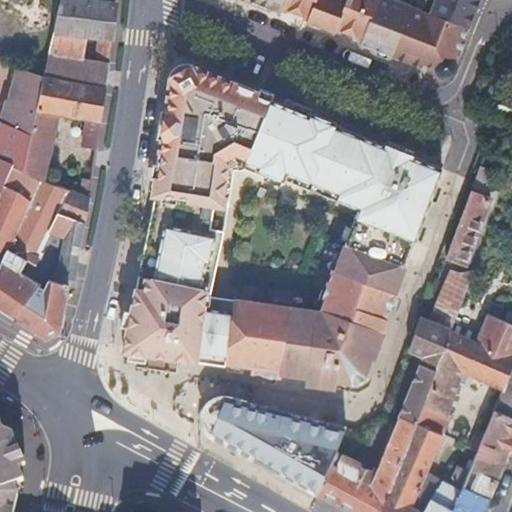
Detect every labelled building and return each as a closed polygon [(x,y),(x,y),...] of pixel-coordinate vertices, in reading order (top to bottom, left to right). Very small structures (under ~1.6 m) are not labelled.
[(57,0),(43,78),(106,89),(109,64),(95,62),(81,61),(85,37),(97,38),(111,39),(115,3),(75,0),(57,0)] [(360,37),(360,39),(358,43),(372,49),(413,64),(421,67),(422,63),(433,67),(435,68),(442,71),(449,69),(452,62),(467,26),(443,17),(433,14),(426,11),(416,7),(397,0),(251,0),(279,11),(281,7),(307,17),(306,19),(320,24),(334,30),(335,28),(360,37)] [(426,11),(433,14),(443,17),(467,26),(471,14),(476,0),(438,0),(436,6),(419,0),(416,7),(426,11)] [(109,64),(111,39),(97,38),(95,62),(109,64)] [(449,69),(442,71),(435,68),(437,71),(442,75),(449,74),(452,71),(454,67),(452,66),(453,62),(452,62),(449,69)] [(198,358),(214,360),(250,365),(250,368),(279,372),(336,381),(359,384),(410,249),(435,184),(441,168),(396,150),(306,114),(247,92),(248,89),(194,70),(191,70),(174,80),(170,114),(163,152),(160,171),(148,232),(132,304),(122,351),(145,354),(152,348),(165,352),(163,356),(197,361),(198,358)] [(1,124),(31,136),(43,78),(25,74),(18,111),(14,108),(16,102),(8,98),(4,105),(1,124)] [(43,78),(31,136),(24,172),(44,180),(57,114),(101,121),(106,89),(43,78)] [(83,123),(79,147),(96,149),(100,126),(83,123)] [(1,124),(0,127),(0,157),(14,164),(0,194),(0,308),(16,319),(40,287),(20,271),(28,259),(34,263),(59,213),(70,191),(56,185),(44,180),(24,172),(31,136),(1,124)] [(0,194),(14,164),(0,157),(0,194)] [(48,161),(44,180),(56,185),(60,163),(48,161)] [(59,213),(84,222),(87,211),(89,197),(70,191),(59,213)] [(445,259),(464,266),(489,199),(471,192),(445,259)] [(59,213),(34,263),(28,259),(20,271),(40,287),(16,319),(45,338),(60,330),(67,288),(73,289),(78,251),(84,222),(59,213)] [(368,472),(362,468),(345,510),(349,511),(377,511),(415,416),(449,328),(471,270),(458,271),(450,269),(430,320),(420,316),(408,349),(422,355),(397,417),(401,418),(377,471),(371,467),(368,472)] [(449,328),(415,416),(377,511),(450,511),(482,433),(475,429),(466,446),(464,445),(449,478),(450,487),(441,481),(419,511),(416,511),(410,508),(425,472),(449,417),(445,415),(458,385),(473,391),(478,379),(500,388),(511,358),(511,321),(488,312),(477,340),(449,328)] [(482,511),(511,441),(511,358),(500,388),(482,433),(450,511),(482,511)] [(295,482),(314,491),(331,450),(343,418),(319,412),(292,405),(241,393),(221,387),(211,389),(203,394),(200,401),(197,407),(198,418),(208,431),(214,436),(242,452),(289,479),(295,482)] [(0,504),(14,511),(15,511),(19,501),(16,493),(23,488),(19,484),(24,462),(21,450),(15,441),(12,443),(7,445),(7,436),(3,435),(0,429),(0,504)] [(362,468),(337,453),(331,450),(314,491),(318,495),(331,502),(333,503),(345,510),(362,468)] [(425,472),(410,508),(416,511),(419,511),(441,481),(425,472)]
